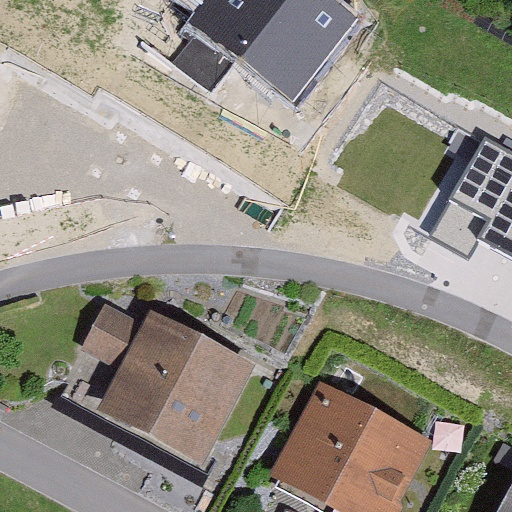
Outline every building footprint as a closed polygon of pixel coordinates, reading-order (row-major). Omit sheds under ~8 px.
[(338,0),(185,0),(198,9),(187,25),(299,108),(365,20),(338,0)] [(511,259),(511,162),(478,145),(447,205),(486,225),(478,242),(511,259)] [(140,334),(112,319),(88,362),(117,378),(92,423),(193,477),(251,371),(150,317),(140,334)] [(390,511),(423,453),(319,396),(266,491),(304,511),(390,511)] [(511,511),(511,484),(497,511),(511,511)]
